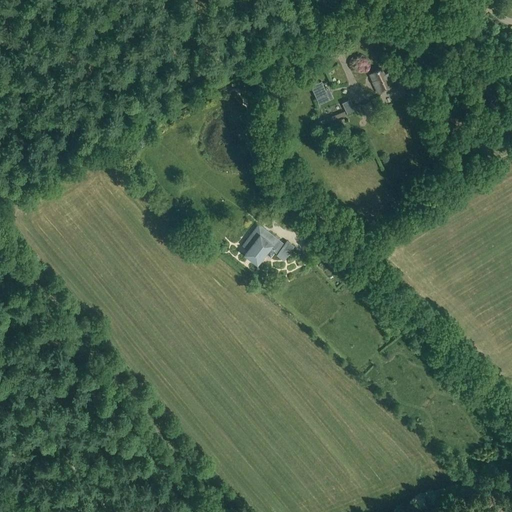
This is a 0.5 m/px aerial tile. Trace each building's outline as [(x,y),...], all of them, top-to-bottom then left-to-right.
[(385,75),(382,70),(370,75),(379,93),(394,85),(398,83),(403,93),(413,88),(406,71),(395,76),(397,80),(393,82),(389,73),(385,75)] [(325,90),(321,82),(310,86),(316,99),(327,94),(325,90)] [(346,101),(350,112),(358,109),(354,98),(346,101)] [(367,118),(376,114),(370,101),(362,105),(367,118)] [(342,113),(319,122),(321,125),(343,116),(342,113)] [(284,243),(259,224),(242,245),(248,249),(244,255),(258,265),(266,254),(271,258),(275,252),(277,253),(276,254),(284,260),(294,246),(286,241),(284,243)]
